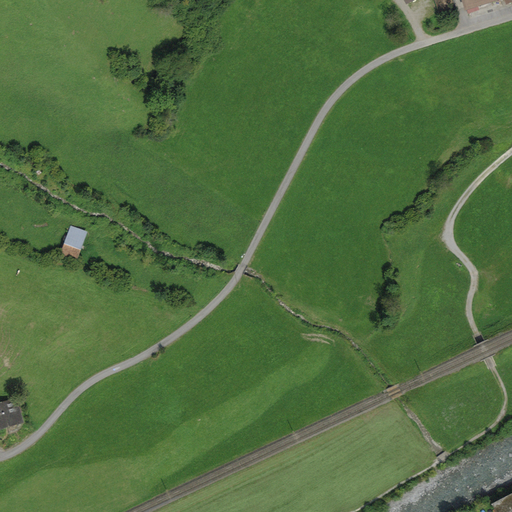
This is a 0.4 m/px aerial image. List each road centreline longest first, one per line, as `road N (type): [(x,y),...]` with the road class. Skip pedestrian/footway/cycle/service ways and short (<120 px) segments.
road 1 (unclassified): [(0,455),(31,438),(95,377),(148,351),(217,298),(243,266),(315,122),(359,72),(511,15)]
road 2 (track): [(479,342),(468,308),(472,272),(449,227),(471,188),(511,152)]
